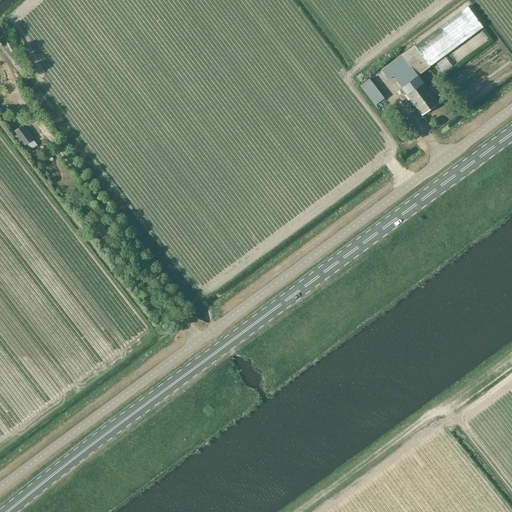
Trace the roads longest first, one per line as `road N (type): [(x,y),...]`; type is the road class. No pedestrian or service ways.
road 1 (unclassified): [(511,109),(0,487)]
road 2 (primary): [(7,511),(511,132)]
road 3 (track): [(0,61),(19,98),(184,318)]
